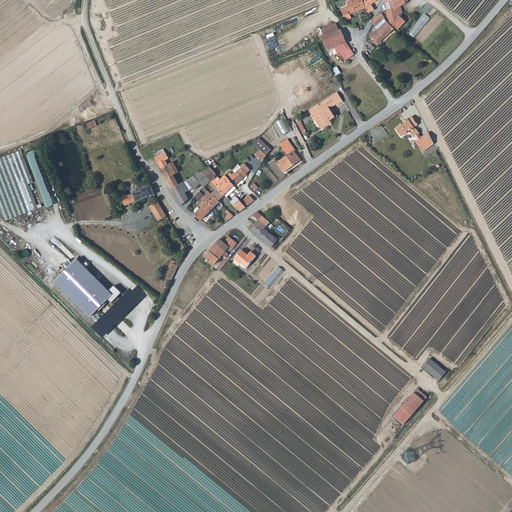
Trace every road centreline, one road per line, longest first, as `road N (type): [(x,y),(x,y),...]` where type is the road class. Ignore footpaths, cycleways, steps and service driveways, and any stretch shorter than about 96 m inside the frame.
road 1 (track): [(235,221),(444,395),(511,318)]
road 2 (unclassified): [(208,242),(431,79),(473,37)]
road 3 (unclassified): [(37,511),(85,465),(125,400),(180,275),(208,242)]
road 4 (unclassified): [(85,0),(87,30),(135,147),(208,242)]
road 5 (track): [(415,90),(511,286)]
road 6 (track): [(444,395),(341,511)]
